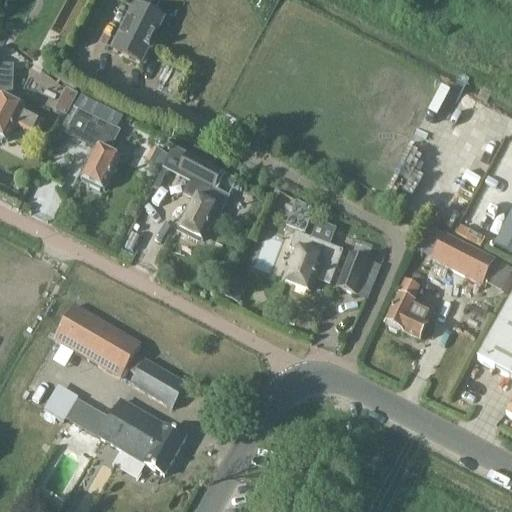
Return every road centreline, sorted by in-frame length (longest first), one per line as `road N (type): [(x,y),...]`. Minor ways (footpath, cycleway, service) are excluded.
road 1 (residential): [(0,213),(270,353),(301,378)]
road 2 (unclassified): [(511,470),(325,374),(301,378)]
road 3 (unclassified): [(210,511),(262,415),(301,378)]
